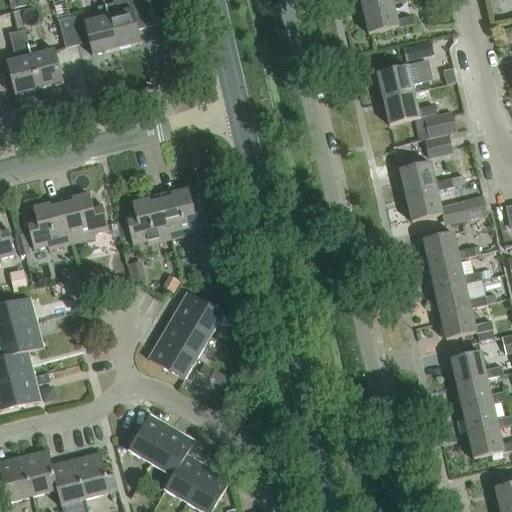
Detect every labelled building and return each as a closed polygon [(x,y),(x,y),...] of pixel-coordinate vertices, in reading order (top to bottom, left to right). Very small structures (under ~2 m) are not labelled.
[(128,0),(128,1),(105,7),(116,52),(140,46),(137,32),(156,27),(149,0),(128,0)] [(358,0),(361,12),(392,5),(392,6),(408,3),(407,0),(358,0)] [(392,5),(361,12),(367,37),(397,30),(398,31),(414,27),(412,19),(396,22),(392,6),(392,5)] [(116,52),(105,7),(97,10),(99,20),(84,23),(82,17),(70,20),(77,48),(89,44),(92,58),(116,52)] [(65,51),(77,48),(70,20),(58,24),(65,51)] [(14,62),(6,64),(15,98),(39,92),(28,48),(24,33),(8,37),(14,62)] [(406,64),(434,57),(430,44),(403,51),(406,64)] [(36,46),(28,48),(39,92),(63,86),(54,52),(38,56),(36,46)] [(376,75),(382,101),(412,94),(413,96),(429,92),(427,84),(411,88),(406,68),(376,75)] [(418,120),(434,116),(433,108),(416,112),(413,96),(412,94),(382,101),(388,128),(418,121),(418,120)] [(427,142),(448,138),(448,137),(455,136),(451,115),(423,120),(427,142)] [(448,138),(427,142),(424,143),(428,162),(452,157),(448,138)] [(429,165),(398,172),(404,199),(435,192),(435,195),(452,191),(450,182),(433,186),(429,165)] [(188,191),(160,199),(171,242),(194,236),(193,232),(207,229),(200,202),(191,204),(188,191)] [(435,192),(404,199),(410,224),(440,217),(441,218),(457,215),(455,206),(439,210),(435,195),(435,192)] [(89,196),(61,203),(72,247),(95,241),(94,237),(108,233),(101,206),(92,209),(89,196)] [(466,223),(487,219),(483,198),(461,203),(466,223)] [(148,248),(171,242),(160,199),(132,206),(135,218),(126,221),(133,248),(147,244),(148,248)] [(49,253),(72,247),(61,203),(33,210),(36,223),(27,225),(33,252),(48,249),(49,253)] [(212,265),(226,262),(217,226),(203,230),(212,265)] [(0,265),(1,265),(0,260),(14,257),(7,230),(0,232),(0,265)] [(421,242),(427,267),(457,260),(458,262),(474,258),(472,250),(456,254),(451,235),(421,242)] [(457,260),(427,267),(432,293),(463,285),(463,287),(480,283),(478,275),(461,278),(458,262),(457,260)] [(145,282),(141,264),(128,267),(131,278),(132,285),(145,282)] [(463,285),(432,293),(438,318),(469,310),(469,312),(485,308),(483,299),(467,302),(463,287),(463,285)] [(174,318),(210,339),(223,317),(187,296),(174,318)] [(0,308),(0,335),(36,326),(30,301),(0,308)] [(469,310),(438,318),(444,343),(474,336),(474,337),(491,333),(489,324),(473,328),(469,312),(469,310)] [(161,340),(197,361),(210,339),(174,318),(161,340)] [(3,361),(27,355),(43,351),(36,326),(0,335),(0,351),(2,360),(3,361)] [(511,355),(511,337),(500,340),(504,357),(511,355)] [(184,383),(197,361),(161,340),(148,362),(184,383)] [(0,388),(34,379),(27,355),(3,361),(2,360),(0,360),(0,388)] [(449,362),(454,388),(485,381),(485,382),(501,378),(499,369),(483,373),(479,355),(449,362)] [(39,377),(46,401),(59,397),(52,374),(39,377)] [(34,379),(0,388),(0,413),(0,414),(40,404),(34,379)] [(460,412),(490,405),(507,402),(505,393),(488,397),(485,382),(485,381),(454,388),(460,412)] [(494,422),(490,405),(460,412),(466,436),(496,429),(496,431),(511,426),(511,424),(511,418),(494,422)] [(128,454),(151,467),(172,431),(149,418),(128,454)] [(496,429),(466,436),(471,462),(511,452),(511,443),(500,447),(496,431),(496,429)] [(173,480),(186,458),(194,444),(172,431),(151,467),(172,479),(173,480)] [(32,499),(57,493),(58,493),(51,468),(49,460),(47,453),(23,459),(24,464),(31,495),(32,499)] [(100,455),(76,462),(77,466),(84,497),(84,498),(85,502),(111,496),(100,455)] [(208,470),(186,458),(173,480),(172,479),(164,493),(187,506),(208,470)] [(24,464),(23,459),(0,464),(0,476),(8,506),(32,499),(31,495),(24,464)] [(58,493),(57,493),(61,508),(85,502),(84,498),(84,497),(77,466),(76,462),(51,468),(58,493)] [(208,470),(187,506),(197,511),(212,511),(230,483),(208,470)] [(511,511),(511,486),(492,491),(497,511),(511,511)]
